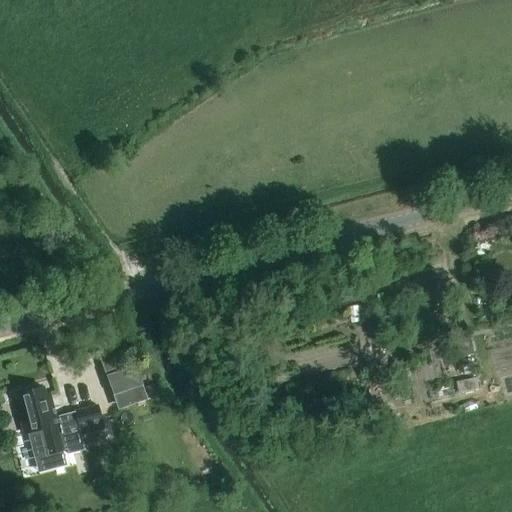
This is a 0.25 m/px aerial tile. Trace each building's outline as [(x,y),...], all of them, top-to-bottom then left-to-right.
[(463,352),(474,348),(470,337),(459,341),(463,352)] [(135,365),(105,376),(112,395),(142,385),(135,365)] [(478,380),(458,384),(460,396),(481,392),(478,380)] [(84,452),(79,435),(73,414),(55,419),(49,394),(45,395),(43,387),(17,394),(19,401),(14,403),(23,435),(41,431),(47,455),(67,450),(68,456),(84,452)] [(73,414),(79,435),(104,429),(97,407),(73,414)]
